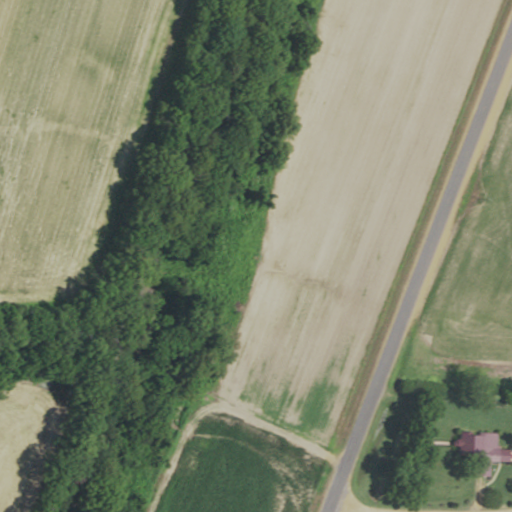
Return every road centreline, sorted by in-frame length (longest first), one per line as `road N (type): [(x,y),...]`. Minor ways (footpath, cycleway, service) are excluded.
road 1 (tertiary): [(332,511),(358,489),(384,386),(511,53)]
road 2 (residential): [(358,489),(511,490)]
